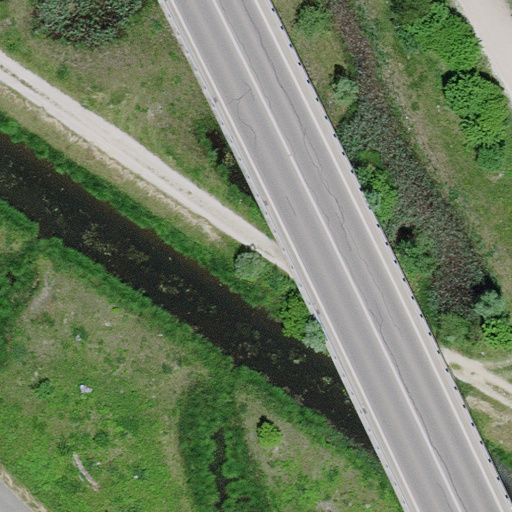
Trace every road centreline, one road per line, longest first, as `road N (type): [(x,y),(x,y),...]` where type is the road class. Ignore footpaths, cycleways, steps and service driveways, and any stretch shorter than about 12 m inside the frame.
road 1 (track): [(0,68),(511,398)]
road 2 (trunk): [(458,511),(211,0)]
